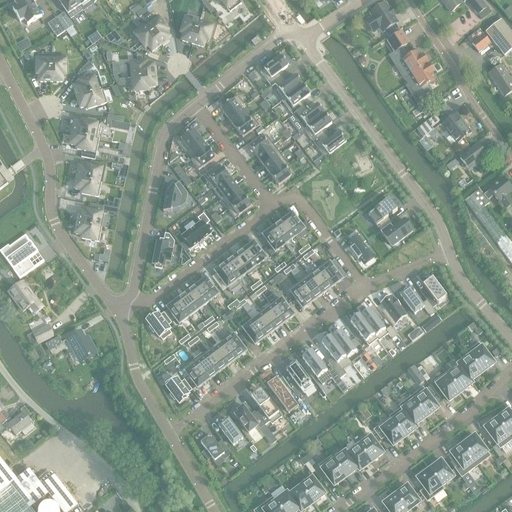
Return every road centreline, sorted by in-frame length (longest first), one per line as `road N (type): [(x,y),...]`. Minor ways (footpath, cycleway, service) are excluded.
road 1 (residential): [(0,58),(50,157),(50,219),(115,310)]
road 2 (residential): [(448,250),(436,218),(297,33)]
road 3 (residential): [(362,286),(169,434)]
road 4 (residential): [(335,511),(511,374)]
road 5 (residential): [(125,302),(162,138),(196,105)]
road 6 (unclassified): [(135,511),(95,459),(30,404),(0,365)]
road 7 (residential): [(408,0),(511,156)]
road 8 (residential): [(273,206),(147,301),(125,302)]
road 9 (residential): [(362,286),(293,193),(273,206)]
road 10 (residential): [(273,206),(196,105)]
road 11 (residential): [(169,434),(137,380),(121,319)]
road 12 (residential): [(196,105),(275,40),(297,33)]
